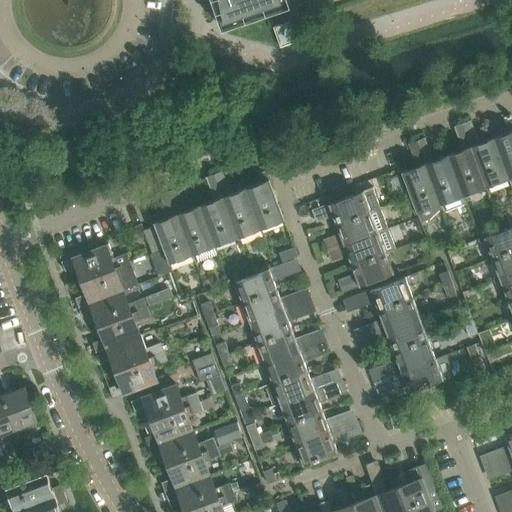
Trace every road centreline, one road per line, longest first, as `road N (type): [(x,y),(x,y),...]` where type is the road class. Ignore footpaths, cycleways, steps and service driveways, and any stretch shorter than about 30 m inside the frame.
road 1 (residential): [(7,243),(264,149),(283,178)]
road 2 (residential): [(283,178),(380,451)]
road 3 (residential): [(511,105),(283,178)]
road 4 (residential): [(127,511),(47,350)]
road 5 (residential): [(20,49),(53,66),(96,63),(126,37),(134,0)]
